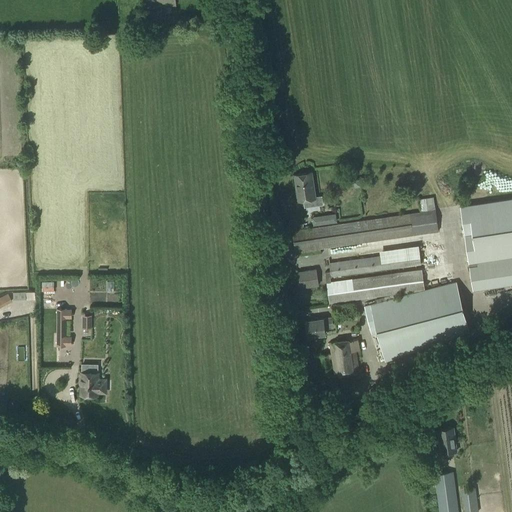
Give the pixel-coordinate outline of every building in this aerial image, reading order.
[(311,173),(294,175),(298,200),(315,198),(311,173)] [(369,201),(370,213),(398,209),(395,189),(383,191),(384,199),(369,201)] [(511,197),(460,206),(473,290),(511,284),(511,197)] [(438,231),(435,210),(292,232),(295,252),(301,252),(301,254),(320,251),(320,249),(438,231)] [(334,221),(333,213),(312,216),(314,224),(334,221)] [(419,245),(329,257),(331,270),(325,271),(327,281),(332,281),(331,276),(422,263),(419,245)] [(319,284),(317,270),(317,268),(299,271),(301,287),(319,284)] [(422,268),(332,281),(327,281),(329,302),(425,289),(422,268)] [(456,282),(364,307),(372,335),(378,333),(385,361),(469,332),(456,282)] [(12,293),(12,302),(25,301),(25,300),(25,292),(12,293)] [(7,294),(0,297),(0,307),(11,301),(7,294)] [(58,308),(57,345),(71,345),(71,339),(64,338),(64,315),(72,315),(72,309),(58,308)] [(331,318),(305,321),(307,337),(325,334),(324,328),(333,326),(331,318)] [(330,354),(320,356),(322,371),(331,369),(329,359),(331,359),(334,377),(360,373),(356,351),(360,350),(358,339),(329,343),(330,354)] [(80,374),(80,383),(82,383),(82,394),(97,395),(97,393),(106,393),(106,377),(97,377),(97,373),(82,372),(82,374),(80,374)] [(454,428),(438,430),(441,453),(456,451),(454,428)] [(458,511),(453,472),(434,474),(439,511),(458,511)] [(478,511),(475,488),(464,489),(466,511),(478,511)]
